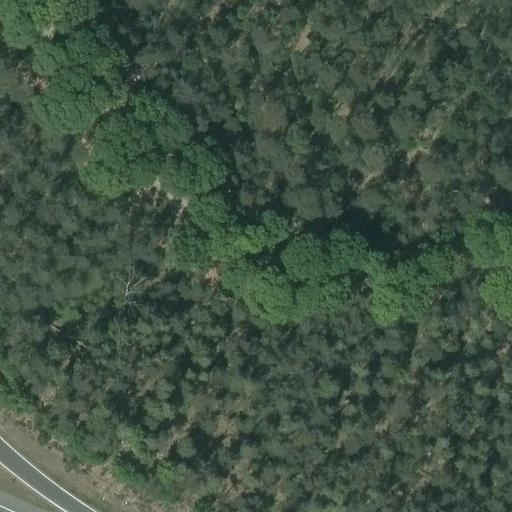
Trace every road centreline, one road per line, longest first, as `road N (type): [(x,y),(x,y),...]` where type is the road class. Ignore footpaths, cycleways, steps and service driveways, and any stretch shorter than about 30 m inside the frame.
road 1 (track): [(177,203),(211,236),(278,268),(348,278),(511,267)]
road 2 (track): [(25,0),(177,203)]
